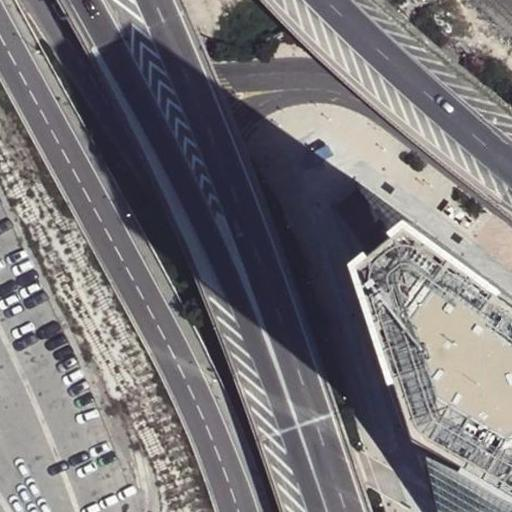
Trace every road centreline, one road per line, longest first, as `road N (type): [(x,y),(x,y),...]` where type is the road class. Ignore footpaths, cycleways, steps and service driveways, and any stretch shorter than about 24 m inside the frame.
road 1 (motorway): [(87,0),(199,206),(329,511)]
road 2 (motorway): [(154,0),(235,192),(317,420),(341,511)]
road 3 (tertiary): [(356,511),(265,289),(190,138)]
road 4 (tertiary): [(141,169),(218,316),(299,511)]
road 5 (residential): [(511,190),(401,99),(327,78),(260,83)]
road 6 (motorway): [(511,164),(327,0)]
road 7 (tertiary): [(47,0),(110,108)]
